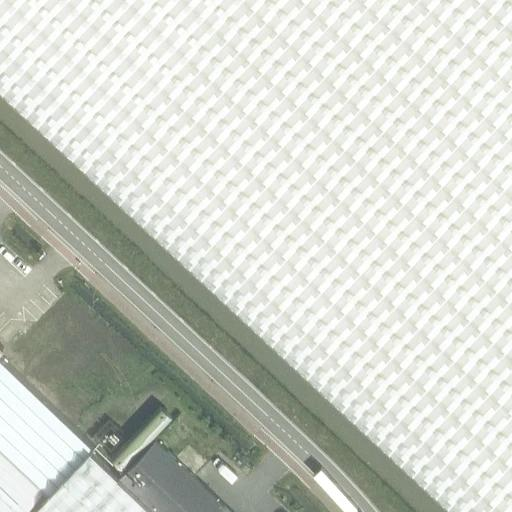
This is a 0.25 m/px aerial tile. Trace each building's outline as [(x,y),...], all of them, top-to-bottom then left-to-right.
[(511,511),(511,0),(0,0),(0,92),(3,89),(457,511),(511,511)] [(63,365),(89,339),(73,324),(72,326),(53,308),(30,333),(63,365)] [(22,334),(13,343),(4,352),(16,364),(34,346),(22,334)] [(0,511),(19,511),(44,487),(47,491),(90,447),(92,444),(0,353),(0,511)] [(233,511),(155,437),(119,475),(157,511),(233,511)] [(157,511),(119,475),(90,447),(47,491),(26,511),(157,511)]
